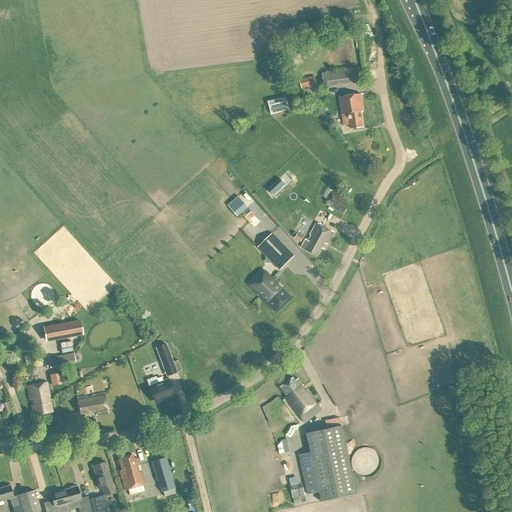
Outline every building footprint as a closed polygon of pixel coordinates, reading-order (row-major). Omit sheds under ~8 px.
[(359,67),(328,72),(322,73),(324,87),(361,82),(359,67)] [(300,80),(302,89),(317,85),(315,76),(300,80)] [(363,112),(361,94),(340,97),(342,114),(348,113),(350,129),(363,127),(361,112),(363,112)] [(287,101),(269,105),(271,115),(289,110),(287,101)] [(280,179),(275,183),(280,188),(285,184),(280,179)] [(342,215),(351,201),(334,191),(325,205),(342,215)] [(239,196),(228,205),(238,217),(248,207),(239,196)] [(333,232),(317,223),(310,234),(312,235),(309,240),(306,239),(302,247),(318,256),(320,252),(321,253),(324,248),(321,247),(325,241),(327,243),(333,232)] [(281,242),(272,233),(271,235),(258,248),(280,270),(287,263),(280,256),(288,248),(281,242)] [(298,233),(295,238),(301,242),(304,237),(298,233)] [(269,270),(250,287),(277,316),(296,298),(269,270)] [(80,321),(42,328),(45,341),(83,334),(80,321)] [(155,348),(166,377),(177,373),(166,344),(155,348)] [(74,353),(48,358),(50,368),(66,365),(65,364),(75,362),(74,353)] [(62,372),(49,375),(51,386),(65,384),(62,372)] [(296,381),(293,378),(281,386),(288,396),(287,397),(299,416),(317,403),(308,390),(306,391),(302,386),(304,385),(299,378),(296,381)] [(149,389),(154,402),(174,394),(169,381),(149,389)] [(52,412),(47,383),(26,386),(29,400),(33,400),(34,405),(30,406),(31,412),(36,411),(36,415),(52,412)] [(108,413),(104,393),(92,395),(92,397),(86,398),(86,397),(76,399),(80,414),(83,414),(84,418),(90,417),(89,413),(95,411),(96,415),(108,413)] [(307,434),(311,453),(299,456),(307,494),(319,491),(321,501),(356,494),(342,426),(307,434)] [(127,489),(145,483),(141,470),(139,471),(137,465),(139,464),(137,457),(133,458),(132,454),(118,459),(121,470),(120,470),(127,489)] [(165,456),(151,461),(161,492),(175,488),(165,456)] [(110,497),(109,494),(116,492),(114,484),(112,484),(106,462),(92,466),(99,489),(102,488),(104,495),(88,500),(91,511),(102,511),(104,511),(101,499),(110,497)] [(291,486),(293,498),(305,495),(303,484),(291,486)] [(13,511),(39,511),(33,490),(18,495),(18,496),(13,497),(10,486),(0,488),(0,501),(9,498),(13,511)] [(64,490),(67,504),(76,502),(79,511),(91,511),(87,497),(80,499),(77,487),(64,490)] [(47,505),(48,511),(51,511),(55,511),(54,508),(67,504),(64,490),(50,494),(53,504),(47,505)]
